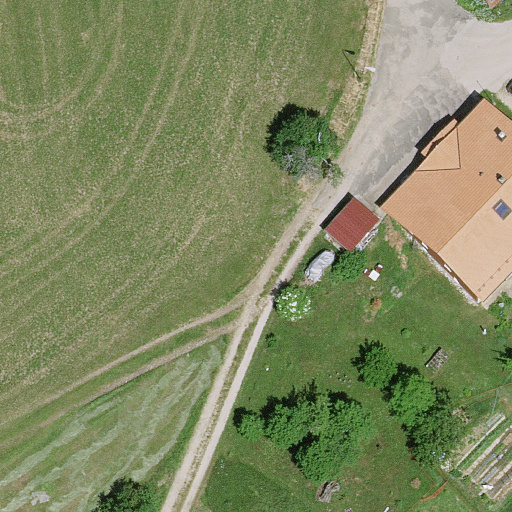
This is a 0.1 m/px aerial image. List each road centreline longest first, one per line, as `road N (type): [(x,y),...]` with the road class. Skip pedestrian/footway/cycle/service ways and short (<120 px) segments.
road 1 (track): [(254,309),(0,475)]
road 2 (track): [(176,511),(254,309)]
